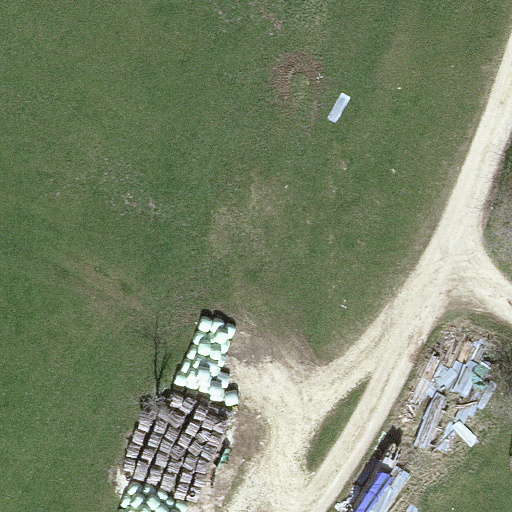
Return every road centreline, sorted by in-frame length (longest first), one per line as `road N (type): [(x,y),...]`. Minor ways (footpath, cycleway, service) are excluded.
road 1 (track): [(312,511),(374,420),(459,241),(511,94)]
road 2 (track): [(309,416),(0,213)]
road 3 (track): [(309,416),(443,274)]
